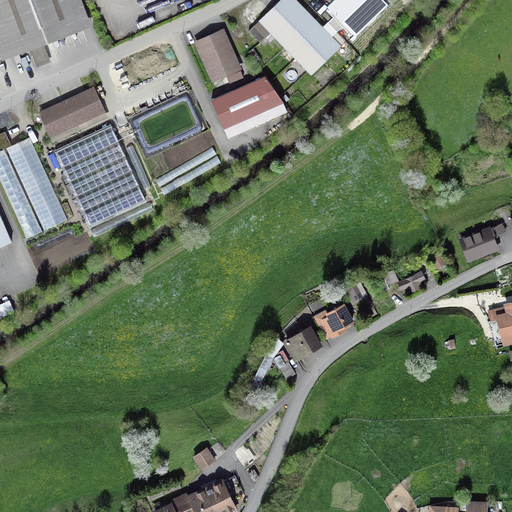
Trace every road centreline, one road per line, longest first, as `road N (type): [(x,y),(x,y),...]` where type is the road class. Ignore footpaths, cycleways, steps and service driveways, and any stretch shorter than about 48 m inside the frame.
road 1 (track): [(0,364),(352,127),(471,0)]
road 2 (residential): [(248,511),(304,386),(334,352),(511,256)]
road 3 (residential): [(229,0),(0,106)]
